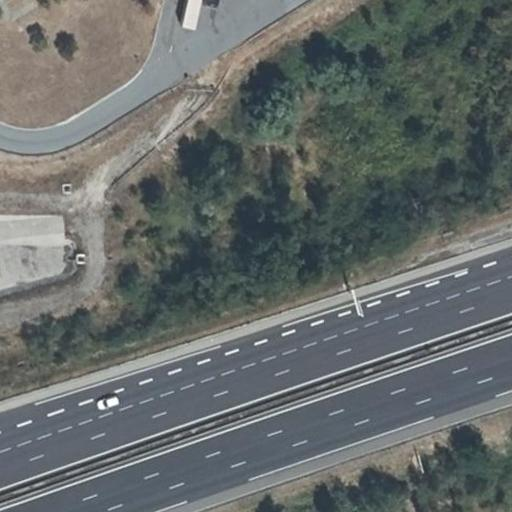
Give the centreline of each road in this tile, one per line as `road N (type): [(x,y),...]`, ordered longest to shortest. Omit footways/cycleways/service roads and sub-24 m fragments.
road 1 (motorway): [(511,284),(17,454)]
road 2 (motorway): [(65,511),(511,361)]
